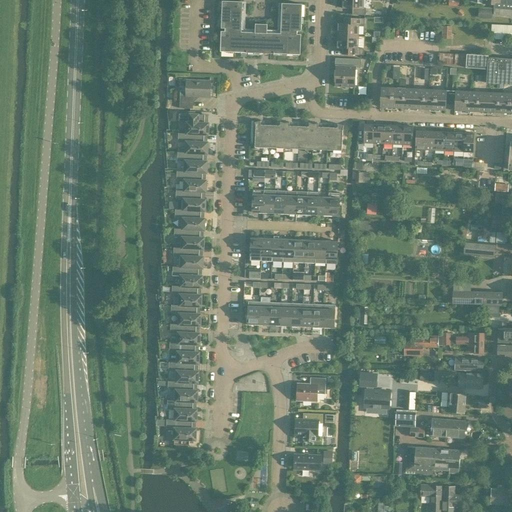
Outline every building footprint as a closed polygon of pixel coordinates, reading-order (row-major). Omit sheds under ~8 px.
[(363,8),(363,0),(342,0),(343,8),(353,9),(352,15),(366,15),(366,9),(363,8)] [(511,0),(477,0),(477,3),(483,4),(494,5),(494,8),(511,9),(511,0)] [(301,31),(302,4),(282,3),(281,34),(267,33),(267,24),(255,24),(255,33),(241,32),(243,2),(222,1),(221,28),(225,28),(225,31),(221,31),(220,52),(300,55),(301,34),(297,34),(297,31),(301,31)] [(338,23),(338,36),(358,37),(359,25),(365,25),(365,19),(344,18),(344,24),(338,23)] [(490,39),(511,40),(511,25),(491,24),(490,39)] [(337,48),(343,48),(342,54),(364,55),(364,49),(358,48),(358,37),(338,36),(337,48)] [(440,54),(440,64),(444,64),(458,65),(459,55),(440,54)] [(486,83),(497,84),(511,85),(511,58),(488,57),(489,56),(467,54),(466,66),(466,68),(484,69),(487,70),(486,83)] [(361,68),(361,59),(340,58),(340,66),(336,66),(335,86),(355,87),(355,68),(361,68)] [(210,98),(210,81),(187,80),(186,96),(180,96),(179,108),(192,109),(192,97),(210,98)] [(380,107),(391,107),(393,90),(381,90),(380,107)] [(393,90),(391,107),(402,108),(404,91),(393,90)] [(404,91),(402,108),(409,108),(409,110),(413,110),(415,91),(404,91)] [(415,91),(413,110),(418,111),(418,109),(426,109),(427,92),(415,91)] [(427,92),(426,109),(437,110),(438,93),(427,92)] [(438,93),(437,110),(446,110),(446,109),(451,109),(451,93),(438,93)] [(451,93),(451,109),(455,110),(455,111),(463,111),(464,94),(451,93)] [(464,94),(463,111),(475,112),(476,95),(464,94)] [(476,95),(475,112),(483,112),(483,114),(488,114),(488,95),(476,95)] [(488,95),(488,114),(492,114),(492,112),(499,113),(500,96),(488,95)] [(500,96),(499,113),(510,113),(510,96),(500,96)] [(178,133),(186,133),(208,134),(209,123),(204,123),(204,115),(179,114),(179,123),(187,123),(186,133),(178,133)] [(343,130),(344,125),(338,124),(337,128),(319,127),(318,123),(314,124),(309,123),(308,126),(290,126),(289,122),(285,123),(281,122),(280,125),(261,125),(261,121),(255,122),(255,127),(255,147),(342,151),(343,130)] [(363,142),(374,143),(374,124),(365,124),(363,142)] [(374,124),(374,143),(383,143),(384,125),(374,124)] [(384,125),(383,143),(392,144),(393,125),(384,125)] [(393,125),(392,144),(402,144),(403,126),(393,125)] [(403,126),(402,144),(412,145),(413,126),(403,126)] [(416,131),(415,149),(425,150),(426,131),(416,131)] [(426,131),(425,150),(435,150),(436,132),(426,131)] [(436,132),(435,150),(444,151),(445,132),(436,132)] [(445,132),(444,151),(454,151),(455,133),(445,132)] [(177,152),(185,153),(203,153),(207,153),(208,142),(203,142),(204,135),(208,135),(208,134),(186,133),(178,133),(178,142),(186,142),(185,152),(177,152)] [(455,133),(454,151),(463,152),(464,133),(455,133)] [(464,133),(463,152),(473,152),(474,134),(464,133)] [(177,171),(185,172),(202,172),(206,173),(207,162),(203,161),(203,154),(207,154),(207,153),(203,153),(185,153),(177,152),(177,161),(185,161),(185,171),(177,171)] [(463,163),(463,167),(470,167),(472,167),(473,160),(463,159),(463,163)] [(176,190),(184,191),(206,192),(206,181),(202,180),(202,173),(206,173),(202,172),(185,172),(177,171),(176,180),(184,180),(184,191),(176,190)] [(265,177),(265,179),(275,179),(276,171),(265,171),(265,177)] [(175,209),(205,211),(205,200),(201,200),(201,192),(206,192),(184,191),(176,190),(175,199),(183,199),(183,210),(175,209)] [(252,212),(263,213),(264,190),(253,190),(252,212)] [(264,190),(263,213),(274,213),(275,191),(264,190)] [(275,191),(274,213),(285,214),(285,196),(286,191),(275,191)] [(285,196),(285,214),(295,214),(296,192),(286,191),(285,196)] [(296,192),(295,214),(306,214),(307,192),(296,192)] [(307,192),(306,214),(317,215),(318,197),(318,192),(307,192)] [(329,193),(328,215),(339,216),(340,193),(329,193)] [(495,193),(495,203),(511,204),(511,194),(495,193)] [(318,197),(317,215),(328,215),(328,198),(318,197)] [(174,228),(174,229),(182,229),(204,230),(205,219),(200,219),(200,211),(205,211),(175,209),(175,218),(183,218),(182,229),(174,228)] [(492,224),(506,225),(507,217),(493,216),(492,224)] [(173,247),(173,248),(203,249),(204,238),(199,238),(200,230),(204,230),(182,229),(174,229),(174,237),(182,238),(181,248),(173,247)] [(497,232),(496,243),(506,243),(507,233),(497,232)] [(251,238),(250,256),(250,260),(261,261),(262,239),(251,238)] [(262,239),(261,261),(272,262),(273,239),(262,239)] [(273,239),(272,262),(283,262),(283,240),(273,239)] [(283,240),(283,262),(293,262),(294,240),(283,240)] [(294,240),(293,262),(304,263),(305,240),(294,240)] [(305,240),(304,263),(315,263),(316,241),(305,240)] [(316,241),(315,263),(326,264),(327,241),(316,241)] [(327,241),(326,264),(337,264),(337,259),(338,242),(327,241)] [(466,241),(465,251),(489,253),(490,244),(466,241)] [(173,267),(181,267),(202,268),(203,257),(199,257),(199,249),(203,249),(173,248),(173,256),(181,257),(181,267),(173,267)] [(172,286),(202,287),(202,276),(198,276),(198,268),(202,268),(181,267),(173,267),(172,275),(180,276),(180,286),(172,286)] [(171,305),(179,305),(201,306),(201,295),(197,295),(197,287),(202,288),(202,287),(172,286),(171,294),(179,295),(179,305),(171,305)] [(445,291),(445,303),(453,303),(501,304),(502,293),(470,292),(453,291),(445,291)] [(259,302),(258,324),(269,325),(270,302),(270,298),(261,297),(261,302),(259,302)] [(247,324),(258,324),(259,302),(248,302),(247,324)] [(270,302),(269,325),(280,325),(281,303),(270,302)] [(281,303),(280,325),(291,326),(292,303),(281,303)] [(292,303),(291,326),(302,326),(302,304),(292,303)] [(302,304),(302,326),(312,327),(313,304),(302,304)] [(313,304),(312,327),(323,327),(324,305),(313,304)] [(170,324),(200,325),(201,314),(196,314),(196,306),(201,307),(201,306),(179,305),(171,305),(171,314),(179,314),(178,324),(170,324)] [(324,305),(323,327),(334,328),(335,305),(324,305)] [(169,343),(177,343),(199,344),(200,333),(195,333),(196,326),(200,326),(200,325),(170,324),(170,333),(178,333),(177,343),(169,343)] [(511,328),(498,329),(498,337),(498,342),(511,342),(511,328)] [(442,336),(442,346),(449,346),(450,344),(466,344),(468,346),(468,352),(483,353),(483,333),(468,333),(468,337),(455,337),(455,340),(450,340),(450,333),(442,333),(442,336)] [(405,343),(405,356),(422,356),(422,347),(438,347),(438,346),(442,346),(442,336),(438,336),(429,336),(429,339),(416,339),(416,343),(405,343)] [(169,362),(194,363),(198,363),(199,352),(195,352),(195,345),(199,345),(199,344),(177,343),(169,343),(169,352),(177,352),(177,362),(169,362)] [(511,346),(498,346),(497,356),(511,356),(511,346)] [(454,370),(462,370),(482,371),(483,359),(463,359),(455,358),(454,370)] [(168,381),(176,382),(198,383),(198,371),(194,371),(194,364),(198,364),(198,363),(194,363),(169,362),(168,371),(176,371),(176,381),(168,381)] [(413,367),(413,375),(420,375),(420,381),(434,381),(434,378),(441,379),(458,379),(458,380),(458,388),(482,388),(482,374),(459,373),(459,371),(459,370),(446,370),(446,367),(442,363),(438,363),(438,370),(435,370),(423,369),(423,368),(420,368),(413,367)] [(360,374),(359,386),(367,387),(367,390),(365,390),(364,408),(367,408),(386,409),(389,409),(390,390),(373,390),(373,387),(377,387),(377,375),(360,374)] [(325,394),(326,378),(310,378),(310,385),(297,384),(297,400),(316,401),(317,394),(325,394)] [(167,400),(175,401),(197,402),(197,391),(193,390),(193,383),(198,383),(176,382),(168,381),(167,390),(175,390),(175,400),(167,400)] [(432,412),(434,413),(439,413),(439,412),(464,413),(465,394),(442,392),(441,407),(435,407),(432,406),(432,412)] [(166,419),(196,421),(196,410),(192,409),(192,402),(197,402),(175,401),(167,400),(167,409),(175,409),(174,420),(166,419)] [(395,426),(415,427),(416,413),(396,412),(395,426)] [(322,424),(323,414),(307,414),(307,420),(296,420),(295,436),(302,436),(302,440),(315,441),(316,437),(318,437),(318,424),(322,424)] [(196,421),(166,419),(166,428),(174,428),(173,439),(174,439),(174,445),(189,445),(189,440),(195,440),(196,429),(191,429),(192,421),(196,421)] [(465,421),(432,419),(431,436),(439,436),(439,438),(444,438),(444,437),(464,438),(465,421)] [(425,428),(411,428),(410,437),(424,438),(425,428)] [(408,446),(406,471),(414,472),(414,474),(434,475),(435,467),(434,467),(435,456),(435,449),(408,446)] [(434,467),(435,467),(449,468),(449,473),(458,473),(460,451),(435,449),(435,456),(434,467)] [(323,464),(333,464),(334,451),(324,451),(323,464)] [(293,469),(314,470),(320,470),(321,456),(294,455),(293,469)] [(372,477),(372,488),(384,488),(384,477),(372,477)] [(429,511),(440,511),(441,493),(441,486),(420,485),(420,496),(430,497),(429,511)] [(453,511),(453,506),(461,506),(461,494),(454,494),(454,486),(443,486),(442,511),(453,511)] [(491,488),(491,492),(490,504),(508,505),(508,509),(511,509),(511,494),(510,494),(510,489),(491,488)]
